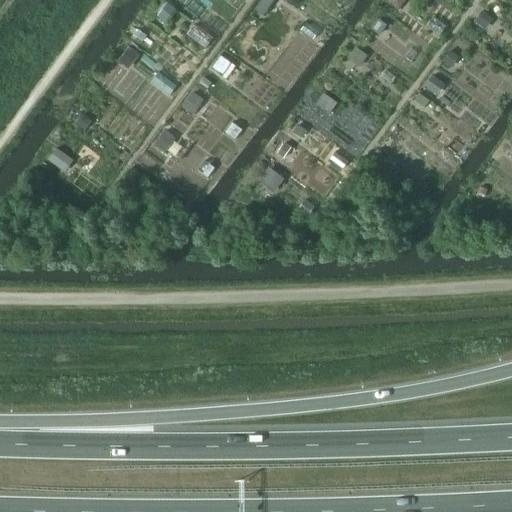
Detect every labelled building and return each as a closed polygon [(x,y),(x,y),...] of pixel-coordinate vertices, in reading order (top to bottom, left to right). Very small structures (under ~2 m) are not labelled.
[(272,0),(261,0),(253,10),(263,17),(274,1),(272,0)] [(405,0),(389,0),(387,3),(397,11),(406,0),(405,0)] [(166,6),(157,18),(167,25),(176,13),(166,6)] [(482,11),(474,22),(485,31),(493,19),(482,11)] [(377,20),(370,30),(377,35),(384,26),(377,20)] [(305,26),(299,33),(311,42),(317,34),(305,26)] [(137,31),(133,38),(141,43),(145,37),(137,31)] [(128,48),(117,62),(128,70),(139,56),(128,48)] [(355,48),(347,59),(358,68),(367,57),(355,48)] [(411,49),(404,58),(410,62),(417,54),(411,49)] [(450,51),(442,62),(451,69),(459,58),(450,51)] [(220,56),(210,69),(221,78),(231,64),(220,56)] [(433,77),(426,87),(435,94),(442,84),(433,77)] [(203,79),(198,84),(205,90),(210,84),(203,79)] [(204,101),(192,92),(181,107),(192,116),(204,101)] [(322,94),(315,105),(329,115),(337,105),(322,94)] [(419,96),(413,103),(422,110),(428,103),(419,96)] [(82,114),(75,123),(85,131),(92,122),(82,114)] [(297,127),(292,133),(300,138),(304,132),(297,127)] [(164,130),(153,146),(164,154),(175,139),(164,130)] [(275,154),(282,159),(290,148),(283,143),(275,154)] [(56,149),(47,160),(60,171),(69,159),(56,149)] [(383,167),(389,159),(376,149),(370,158),(383,167)] [(335,154),(330,161),(342,170),(347,163),(335,154)] [(284,180),(269,168),(257,181),(273,194),(284,180)]
